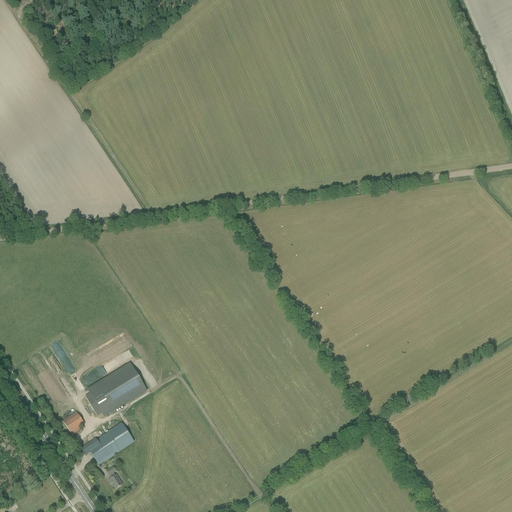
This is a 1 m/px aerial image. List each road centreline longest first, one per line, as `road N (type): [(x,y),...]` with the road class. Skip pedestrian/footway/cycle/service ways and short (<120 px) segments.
road 1 (track): [(511,166),(0,239)]
road 2 (secondary): [(83,496),(0,371)]
